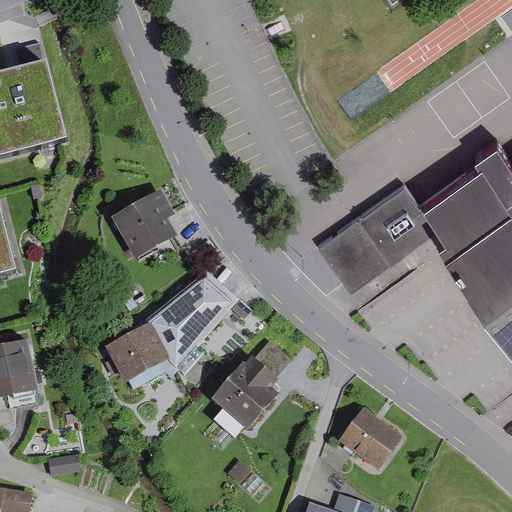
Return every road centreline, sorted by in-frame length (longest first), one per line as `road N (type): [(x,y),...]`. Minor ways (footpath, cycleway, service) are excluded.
road 1 (residential): [(511,475),(306,314),(258,265),(192,169),(120,0)]
road 2 (residential): [(0,468),(125,511)]
